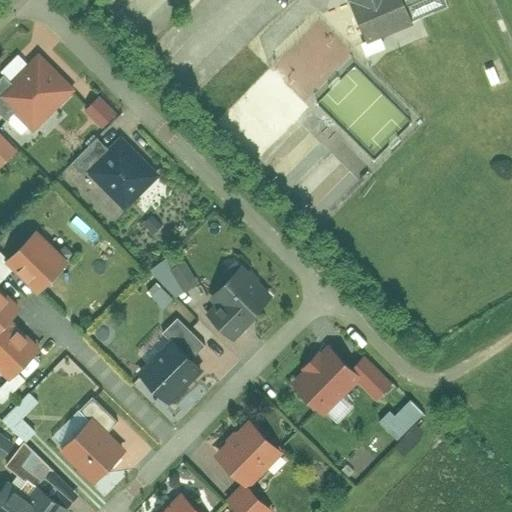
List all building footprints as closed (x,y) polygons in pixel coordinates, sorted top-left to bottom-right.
[(344,0),(360,41),(398,27),(398,26),(407,23),(397,0),(344,0)] [(373,69),(390,85),(408,66),(391,50),(373,69)] [(11,116),(29,135),(71,93),(33,55),(5,83),(0,77),(0,121),(3,125),(11,116)] [(95,100),(82,114),(96,129),(110,115),(95,100)] [(0,162),(13,149),(0,136),(0,162)] [(120,136),(85,174),(122,209),(158,171),(120,136)] [(92,140),(67,163),(79,175),(103,152),(92,140)] [(29,234),(1,265),(35,296),(63,265),(29,234)] [(175,254),(160,269),(183,294),(198,280),(175,254)] [(208,313),(201,321),(224,342),(231,335),(234,338),(265,305),(232,274),(201,307),(208,313)] [(145,292),(162,305),(169,296),(152,283),(145,292)] [(0,376),(5,381),(32,353),(0,323),(12,310),(0,298),(0,376)] [(202,348),(173,318),(159,331),(189,361),(202,348)] [(137,375),(168,408),(201,377),(170,344),(137,375)] [(324,348),(289,387),(319,415),(355,376),(324,348)] [(386,386),(364,362),(353,372),(375,396),(386,386)] [(0,386),(0,405),(22,382),(13,373),(0,386)] [(32,433),(19,421),(36,404),(25,393),(0,418),(0,423),(22,444),(32,433)] [(85,419),(54,450),(86,481),(119,448),(104,433),(114,422),(89,398),(76,411),(85,419)] [(378,430),(391,443),(418,416),(405,404),(378,430)] [(245,421),(213,455),(243,485),(276,450),(245,421)] [(0,428),(0,464),(0,465),(18,447),(0,428)] [(21,448),(6,468),(30,487),(46,467),(21,448)] [(4,485),(0,490),(0,511),(63,511),(40,494),(31,506),(4,485)] [(257,511),(232,486),(215,501),(225,511),(257,511)] [(192,511),(176,496),(160,511),(192,511)]
